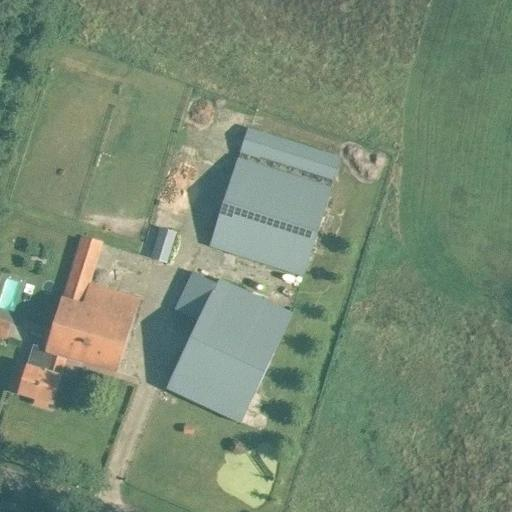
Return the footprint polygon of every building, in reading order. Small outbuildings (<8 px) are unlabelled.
[(331,188),(331,187),(341,158),(248,129),(211,245),(304,275),(331,188)] [(153,258),(166,262),(175,232),(162,228),(153,258)] [(117,373),(134,319),(83,304),(102,242),(82,236),(63,298),(62,297),(51,331),(45,351),(50,352),(44,371),(28,366),(24,376),(19,375),(15,388),(20,389),(19,393),(36,398),(34,404),(47,408),(49,402),(53,403),(67,357),(117,373)] [(167,388),(240,423),(249,405),(292,314),(219,279),(217,283),(194,272),(176,310),(199,321),(175,370),(167,388)] [(14,308),(22,281),(7,278),(0,304),(14,308)] [(0,335),(4,337),(10,320),(0,316),(0,335)] [(232,441),(230,447),(233,452),(239,452),(242,447),(239,441),(232,441)]
